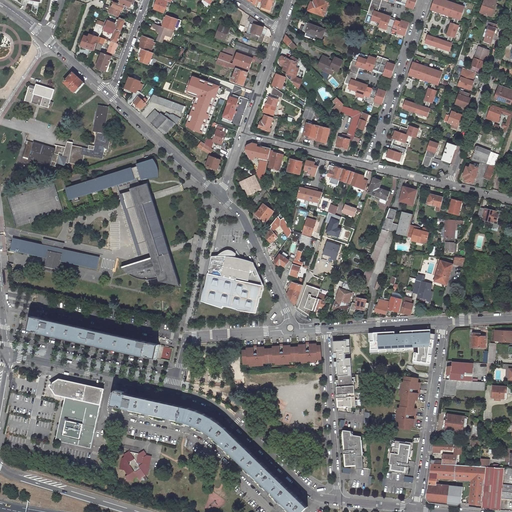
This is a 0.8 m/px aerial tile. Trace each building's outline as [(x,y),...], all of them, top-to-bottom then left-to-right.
[(167,2),(161,0),(156,0),(153,8),(163,12),(165,8),(167,2)] [(270,9),(273,0),(263,0),(260,9),(265,11),(266,8),(270,9)] [(327,2),(321,0),(312,0),(312,2),(311,4),(309,4),(307,10),(323,15),(327,2)] [(401,0),(400,2),(406,4),(405,6),(413,8),(415,0),(401,0)] [(441,0),(432,0),(430,9),(437,11),(441,0)] [(449,2),(444,0),(441,0),(437,11),(445,14),(449,2)] [(495,0),(484,0),(480,12),(491,16),(494,8),(493,8),(495,0)] [(118,16),(121,9),(122,9),(124,5),(119,3),(113,1),(112,4),(110,4),(109,7),(111,8),(109,13),(118,16)] [(379,22),(382,14),(377,12),(379,5),(371,2),(367,11),(367,13),(371,15),(370,19),(379,22)] [(456,4),(449,2),(445,14),(452,17),(456,4)] [(464,7),(456,4),(452,17),(454,17),(457,18),(459,19),(464,7)] [(161,25),(173,30),(177,18),(166,14),(165,17),(163,22),(162,21),(161,25)] [(390,33),(394,20),(389,18),(390,16),(382,14),(379,22),(378,26),(385,29),(384,32),(390,33)] [(254,22),(262,26),(263,24),(250,15),(249,18),(254,22)] [(117,19),(115,23),(108,20),(106,25),(121,30),(125,19),(120,17),(118,20),(117,19)] [(404,35),(408,23),(400,20),(400,22),(394,20),(390,33),(395,35),(396,33),(404,35)] [(254,23),(250,34),(244,32),(243,35),(244,36),(262,42),(265,34),(264,34),(261,33),(263,27),(262,26),(254,22),(254,23)] [(453,37),(457,25),(455,24),(452,23),(450,22),(446,35),(448,35),(451,37),(453,37)] [(158,31),(159,32),(157,40),(162,41),(165,34),(171,36),(173,30),(161,25),(153,23),(152,26),(158,29),(158,31)] [(327,29),(309,23),(306,33),(323,39),(325,35),(327,29)] [(101,29),(112,33),(110,38),(111,39),(111,40),(116,42),(118,38),(119,35),(121,30),(106,25),(103,24),(101,29)] [(224,26),(219,24),(215,35),(224,38),(228,27),(224,26)] [(489,25),(483,42),(491,45),(497,28),(489,25)] [(81,45),(94,49),(98,37),(90,34),(89,36),(85,35),(81,45)] [(140,40),(141,40),(138,47),(140,47),(142,48),(150,51),(153,42),(154,39),(141,34),(140,40)] [(288,45),(292,41),(286,35),(284,41),(288,45)] [(426,35),(424,42),(436,46),(439,39),(426,35)] [(105,47),(108,48),(107,50),(114,53),(117,43),(116,42),(111,40),(105,38),(99,36),(97,41),(102,43),(104,44),(103,46),(105,47)] [(446,41),(439,39),(436,46),(448,50),(451,43),(449,42),(446,41)] [(256,56),(258,49),(236,40),(233,47),(238,49),(255,56),(256,56)] [(477,46),(473,57),(470,64),(475,66),(479,67),(482,61),(483,61),(487,50),(477,46)] [(150,51),(142,48),(139,56),(141,57),(139,61),(148,64),(153,52),(151,51),(150,51)] [(240,53),(253,57),(251,61),(253,61),(255,56),(238,49),(237,52),(240,53)] [(102,52),(96,66),(106,69),(112,55),(102,52)] [(225,52),(222,59),(229,61),(232,54),(225,52)] [(240,53),(236,64),(237,64),(249,68),(251,61),(253,57),(240,53)] [(295,67),(297,60),(291,56),(290,57),(289,59),(281,56),(279,57),(278,60),(279,62),(281,63),(280,65),(283,66),(282,69),(286,70),(285,76),(298,89),(301,80),(294,77),(298,68),(295,67)] [(329,59),(323,56),(320,63),(325,66),(323,71),(332,75),(334,71),(338,72),(343,61),(335,58),(332,64),(327,62),(329,59)] [(372,69),(377,71),(382,57),(377,56),(376,58),(368,56),(367,60),(364,68),(371,71),(372,69)] [(219,58),(218,57),(217,62),(229,67),(230,65),(231,62),(229,61),(222,59),(219,58)] [(359,67),(364,68),(367,60),(358,57),(356,61),(351,59),(347,71),(356,74),(359,67)] [(382,57),(377,71),(383,73),(382,74),(390,77),(394,65),(387,62),(388,59),(382,57)] [(415,77),(419,65),(412,62),(407,74),(415,77)] [(236,68),(235,72),(233,72),(230,78),(232,79),(232,80),(243,84),(249,68),(237,64),(236,68)] [(419,65),(415,77),(422,79),(426,67),(419,65)] [(426,67),(422,79),(429,82),(434,69),(426,67)] [(476,72),(463,68),(460,76),(461,77),(473,81),(476,72)] [(434,69),(429,82),(431,83),(435,84),(437,84),(441,72),(434,69)] [(356,91),(359,82),(354,81),(356,74),(347,71),(345,78),(350,80),(347,88),(356,91)] [(72,72),(63,82),(75,92),(84,82),(72,72)] [(281,88),(285,77),(275,73),(274,77),(273,76),(271,83),(272,83),(272,85),(281,88)] [(221,86),(192,75),(185,92),(196,96),(186,124),(203,131),(221,86)] [(140,80),(128,76),(124,88),(133,91),(133,93),(137,95),(140,91),(139,91),(136,90),(139,83),(140,80)] [(473,81),(461,77),(457,87),(471,91),(474,81),(473,81)] [(361,100),(367,102),(371,89),(366,87),(367,85),(359,82),(356,91),(355,95),(362,98),(361,100)] [(35,89),(29,88),(25,101),(31,103),(34,94),(43,97),(40,106),(49,108),(49,106),(53,107),(54,102),(51,101),(51,100),(52,100),(55,90),(37,84),(35,89)] [(511,97),(511,88),(499,84),(494,97),(510,103),(511,97)] [(272,86),(269,93),(280,97),(282,93),(272,86)] [(429,102),(431,103),(435,90),(433,90),(429,88),(428,88),(423,100),(425,101),(429,102)] [(377,90),(371,89),(367,102),(372,104),(373,101),(381,104),(385,91),(377,89),(377,90)] [(455,103),(464,106),(466,101),(468,102),(470,97),(467,97),(469,92),(460,89),(455,103)] [(152,93),(148,99),(183,111),(186,105),(156,94),(152,93)] [(241,98),(228,94),(221,118),(234,122),(241,98)] [(132,102),(140,108),(145,102),(141,99),(137,95),(132,102)] [(339,112),(342,106),(342,104),(338,99),(335,97),(331,101),(335,105),(332,109),(334,111),(332,113),(335,116),(335,117),(337,118),(339,112)] [(301,116),(309,119),(314,106),(307,99),(304,108),(302,113),(301,116)] [(266,102),(265,101),(262,111),(272,115),(275,104),(275,103),(267,100),(266,102)] [(414,112),(416,104),(404,100),(401,107),(414,112)] [(423,107),(416,104),(414,112),(426,116),(429,108),(427,108),(423,107)] [(109,107),(98,105),(95,122),(93,131),(97,132),(104,133),(109,107)] [(490,105),(486,118),(496,121),(497,119),(498,119),(499,118),(501,118),(503,113),(510,116),(511,116),(511,111),(510,110),(510,112),(496,107),(496,108),(490,105)] [(339,112),(352,116),(345,135),(352,137),(361,111),(342,106),(339,112)] [(160,113),(154,109),(145,118),(151,123),(160,113)] [(181,119),(172,113),(171,115),(166,111),(164,115),(175,122),(178,124),(179,123),(181,119)] [(356,127),(362,129),(365,121),(367,122),(370,115),(361,111),(356,127)] [(462,115),(451,111),(449,115),(448,115),(445,121),(458,126),(462,115)] [(164,115),(161,112),(160,113),(151,123),(164,135),(175,122),(164,115)] [(269,127),(272,118),(263,115),(261,122),(259,122),(257,127),(269,131),(270,127),(269,127)] [(328,128),(305,123),(302,134),(307,136),(309,136),(308,138),(314,139),(314,141),(320,143),(320,142),(324,143),(328,128)] [(414,137),(417,128),(409,125),(407,129),(405,128),(399,126),(397,131),(407,134),(414,137)] [(212,140),(217,127),(214,126),(210,138),(207,137),(205,143),(211,147),(214,141),(212,140)] [(218,127),(217,127),(212,140),(214,141),(221,143),(226,132),(227,131),(228,129),(227,128),(224,127),(224,128),(223,129),(218,127)] [(404,142),(407,134),(397,131),(394,130),(391,138),(393,139),(391,144),(405,149),(407,143),(404,142)] [(104,133),(97,132),(95,146),(89,145),(88,148),(82,147),(80,154),(84,155),(102,158),(104,148),(107,148),(110,134),(104,133)] [(348,139),(337,137),(335,146),(345,149),(348,139)] [(201,148),(209,153),(213,148),(211,147),(205,143),(200,140),(198,144),(201,148)] [(431,157),(433,157),(438,143),(429,140),(421,164),(428,166),(431,157)] [(54,153),(55,147),(33,141),(33,142),(27,141),(22,157),(31,160),(55,167),(56,163),(59,154),(54,153)] [(441,158),(441,159),(449,161),(455,148),(457,144),(456,144),(447,141),(445,146),(441,158)] [(56,145),(55,147),(54,153),(59,154),(67,157),(66,163),(68,163),(69,162),(82,165),(84,155),(80,154),(82,147),(72,145),(73,143),(67,142),(65,147),(56,145)] [(269,160),(271,149),(258,146),(258,145),(253,144),(249,146),(248,150),(252,151),(250,156),(252,158),(255,159),(256,157),(269,160)] [(405,149),(391,144),(389,150),(388,149),(386,157),(398,161),(401,153),(403,154),(405,149)] [(490,151),(476,145),(470,160),(485,163),(490,151)] [(278,170),(282,154),(271,152),(269,160),(268,167),(278,170)] [(67,157),(59,154),(56,163),(65,165),(66,163),(67,157)] [(220,159),(209,155),(207,160),(206,160),(204,160),(204,162),(204,163),(206,164),(206,165),(217,169),(217,168),(219,168),(220,168),(221,166),(220,165),(219,164),(220,159)] [(294,160),(295,158),(291,157),(290,159),(289,159),(287,171),(299,174),(302,162),(294,160)] [(180,286),(148,183),(139,186),(137,179),(141,177),(142,180),(159,177),(159,175),(159,173),(158,170),(158,167),(157,165),(156,162),(154,160),(153,158),(136,164),(137,166),(132,168),(131,167),(65,188),(69,200),(109,187),(114,186),(117,185),(123,203),(133,200),(150,252),(151,258),(158,279),(159,282),(180,286)] [(320,162),(307,159),(304,172),(317,175),(320,162)] [(265,166),(259,164),(256,175),(261,184),(265,166)] [(342,168),(332,164),(331,170),(329,169),(327,175),(330,176),(329,181),(337,183),(338,179),(342,168)] [(468,167),(465,166),(462,176),(465,177),(464,180),(471,183),(474,176),(475,176),(476,173),(475,172),(477,166),(470,164),(468,167)] [(489,164),(484,178),(490,181),(495,165),(489,164)] [(342,168),(338,179),(349,183),(353,172),(342,168)] [(362,179),(363,175),(353,172),(349,183),(364,188),(367,180),(362,179)] [(239,181),(243,189),(245,189),(247,193),(260,187),(256,179),(253,181),(250,176),(250,175),(239,181)] [(378,187),(381,180),(373,178),(368,192),(386,199),(389,192),(378,187)] [(322,191),(300,185),(297,196),(320,202),(322,191)] [(415,189),(404,186),(402,195),(400,195),(398,199),(412,203),(415,189)] [(442,197),(428,193),(426,202),(435,205),(434,210),(436,210),(438,211),(440,206),(442,197)] [(460,200),(451,198),(447,211),(457,214),(460,200)] [(133,200),(123,203),(140,256),(150,252),(133,200)] [(255,215),(267,223),(275,211),(264,203),(255,215)] [(336,215),(339,207),(331,204),(328,212),(329,212),(336,215)] [(343,213),(355,217),(358,208),(346,204),(343,213)] [(390,223),(395,209),(388,206),(379,227),(388,230),(390,223)] [(494,210),(478,206),(475,216),(488,220),(487,225),(495,228),(497,220),(496,220),(496,219),(499,220),(500,215),(499,214),(500,210),(495,208),(494,210)] [(411,213),(402,210),(396,232),(399,233),(406,234),(406,233),(409,223),(411,213)] [(325,222),(330,224),(332,218),(340,221),(341,217),(336,215),(329,212),(325,222)] [(275,229),(280,225),(287,236),(293,233),(284,216),(271,223),(275,229)] [(302,230),(311,233),(316,220),(306,217),(302,230)] [(339,238),(343,229),(339,228),(341,222),(340,221),(332,218),(330,224),(327,233),(339,238)] [(444,218),(442,236),(449,237),(450,229),(453,229),(454,222),(461,223),(461,219),(444,218)] [(421,229),(417,228),(418,227),(418,226),(409,223),(406,233),(411,234),(410,236),(410,238),(423,242),(425,241),(427,231),(426,231),(427,227),(422,226),(421,227),(421,229)] [(358,281),(366,285),(388,230),(379,227),(368,257),(358,281)] [(264,235),(271,244),(279,237),(271,229),(264,235)] [(299,241),(309,245),(311,237),(307,235),(301,233),(299,241)] [(200,235),(195,234),(189,259),(194,260),(200,235)] [(452,241),(452,238),(449,237),(442,236),(442,240),(444,240),(443,249),(451,250),(452,241)] [(13,237),(11,249),(47,258),(45,266),(60,270),(62,260),(66,261),(69,250),(64,249),(42,244),(13,237)] [(43,238),(42,244),(64,249),(65,243),(43,238)] [(341,246),(327,241),(323,254),(332,257),(331,259),(336,261),(341,246)] [(100,257),(69,250),(66,261),(98,268),(100,257)] [(297,261),(301,251),(297,250),(294,257),(293,259),(292,263),(300,265),(301,262),(297,261)] [(289,256),(288,259),(279,253),(273,260),(279,265),(280,263),(284,265),(280,279),(284,288),(289,273),(292,263),(293,259),(289,256)] [(453,256),(451,263),(461,266),(463,257),(453,256)] [(155,279),(158,279),(151,258),(121,267),(123,270),(127,273),(131,276),(135,278),(139,279),(143,280),(146,280),(149,280),(153,280),(155,279)] [(208,273),(202,301),(257,313),(263,285),(253,265),(249,263),(241,261),(239,260),(236,260),(234,260),(233,259),(226,259),(222,259),(221,259),(220,259),(217,259),(216,259),(214,259),(211,259),(209,268),(211,269),(209,274),(208,273)] [(451,264),(439,260),(436,272),(434,278),(445,282),(447,276),(451,264)] [(289,273),(296,276),(300,265),(292,263),(289,273)] [(431,291),(432,284),(422,281),(423,275),(418,273),(413,291),(419,292),(417,299),(431,302),(433,291),(431,291)] [(316,295),(318,288),(312,286),(304,283),(296,307),(310,314),(311,309),(316,297),(316,295)] [(294,303),(299,287),(290,284),(287,293),(294,303)] [(344,288),(340,287),(338,287),(337,288),(331,304),(337,307),(344,288)] [(344,312),(347,305),(345,304),(350,293),(350,292),(350,291),(349,291),(349,290),(344,288),(337,307),(336,308),(344,312)] [(397,310),(400,297),(390,295),(388,300),(387,307),(397,310)] [(318,305),(322,306),(325,300),(316,297),(311,309),(316,310),(318,305)] [(357,297),(356,303),(355,309),(357,309),(366,310),(368,299),(357,297)] [(378,298),(376,304),(373,303),(371,309),(385,312),(387,307),(388,300),(378,298)] [(409,313),(412,302),(405,301),(405,300),(402,299),(399,310),(409,313)] [(353,302),(349,314),(356,314),(357,309),(355,309),(356,303),(353,302)] [(29,330),(157,359),(160,345),(32,315),(29,330)] [(418,346),(419,352),(414,351),(412,363),(429,365),(434,333),(430,332),(430,329),(395,330),(396,333),(390,333),(390,331),(368,332),(369,340),(370,340),(370,351),(413,349),(413,346),(418,346)] [(509,331),(495,330),(494,340),(511,341),(511,335),(509,335),(509,331)] [(478,332),(472,332),(471,346),(484,347),(485,336),(477,335),(478,332)] [(343,339),(332,340),(333,352),(335,351),(337,375),(339,375),(351,374),(350,357),(345,357),(344,353),(350,352),(349,338),(343,338),(343,339)] [(307,359),(314,358),(321,358),(320,344),(315,344),(315,342),(308,342),(308,343),(308,351),(305,351),(304,343),(304,342),(297,343),(297,344),(297,346),(293,346),(294,351),(294,359),(301,359),(307,359)] [(494,362),(495,353),(495,342),(488,342),(488,353),(487,362),(494,362)] [(281,360),(288,360),(294,359),(294,351),(293,346),(289,346),(289,344),(289,343),(282,344),(282,345),(282,352),(279,352),(279,345),(278,344),(271,344),(271,347),(267,347),(268,361),(274,360),(281,360)] [(256,354),(253,354),(253,346),(246,346),(246,348),(241,349),(242,362),(248,362),(255,362),(261,361),(268,361),(267,347),(263,348),(263,345),(256,345),(256,346),(256,354)] [(471,367),(450,365),(448,379),(456,379),(466,380),(470,380),(471,367)] [(351,374),(339,375),(339,377),(339,379),(337,379),(337,383),(338,393),(339,393),(339,399),(338,399),(339,410),(347,411),(347,405),(349,405),(357,406),(357,404),(356,398),(355,382),(354,379),(353,379),(353,376),(353,374),(351,374)] [(402,388),(401,394),(400,401),(413,403),(414,399),(417,399),(418,392),(417,392),(410,391),(410,388),(417,389),(418,389),(419,382),(417,381),(417,377),(410,376),(404,375),(403,382),(402,388)] [(103,389),(58,379),(50,384),(50,386),(55,394),(64,396),(54,440),(89,448),(103,389)] [(442,394),(453,395),(456,379),(448,379),(444,379),(442,394)] [(506,385),(492,384),(491,398),(494,398),(499,398),(503,398),(504,392),(506,392),(506,393),(508,393),(508,386),(506,386),(506,385)] [(178,421),(187,423),(188,424),(192,425),(194,426),(198,428),(202,430),(207,434),(210,436),(215,441),(288,511),(302,511),(306,508),(222,427),(217,423),(212,420),(210,418),(205,415),(202,414),(196,411),(190,409),(178,406),(122,393),(123,389),(117,388),(116,390),(112,389),(109,405),(176,420),(178,421)] [(398,414),(397,420),(396,427),(410,429),(410,425),(413,425),(414,418),(413,418),(406,417),(406,413),(412,414),(413,415),(414,415),(415,408),(413,407),(413,403),(400,401),(399,407),(398,414)] [(464,415),(447,413),(444,429),(461,431),(462,426),(464,426),(465,421),(463,421),(464,415)] [(361,439),(360,434),(354,433),(352,434),(352,430),(345,429),(344,429),(345,446),(346,446),(347,452),(348,452),(348,455),(346,455),(347,464),(357,463),(358,467),(365,467),(365,466),(364,454),(363,450),(362,439),(361,439)] [(410,449),(412,442),(405,441),(405,442),(394,440),(394,441),(393,452),(391,452),(390,452),(388,463),(389,463),(391,464),(390,471),(406,473),(408,466),(405,465),(406,460),(407,460),(409,449),(410,449)] [(440,448),(453,449),(453,453),(460,454),(460,444),(433,442),(432,448),(433,448),(432,451),(438,451),(438,450),(440,450),(440,448)] [(130,451),(128,450),(123,454),(124,455),(121,457),(119,468),(124,470),(127,474),(124,475),(126,478),(126,479),(132,481),(133,478),(136,475),(140,480),(141,479),(141,477),(146,474),(150,455),(146,454),(143,449),(138,453),(136,462),(141,463),(138,465),(140,468),(134,471),(127,460),(130,460),(133,458),(134,459),(135,453),(134,452),(130,451)] [(457,455),(442,454),(441,460),(441,463),(456,464),(457,455)] [(433,463),(429,463),(425,497),(429,502),(457,505),(460,502),(462,486),(437,484),(438,477),(471,479),(469,503),(474,503),(474,507),(481,507),(485,466),(479,466),(456,464),(441,463),(433,463)] [(481,507),(500,509),(501,498),(501,491),(502,483),(503,474),(503,467),(486,466),(485,466),(481,507)]
